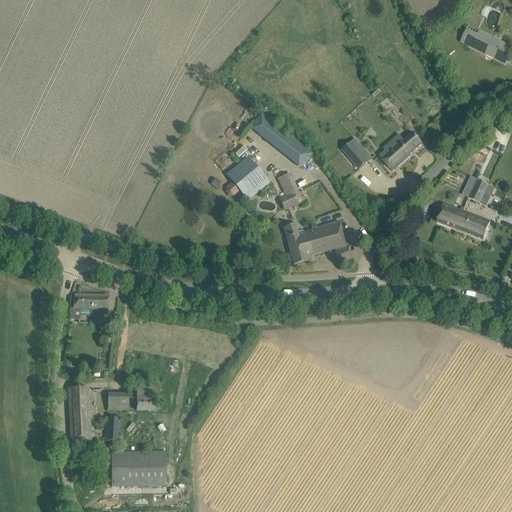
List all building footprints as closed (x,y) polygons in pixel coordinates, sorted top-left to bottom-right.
[(472,47),(505,63),(511,48),(511,47),(479,32),(472,47)] [(251,128),(301,168),(311,154),(261,114),(251,128)] [(392,172),(411,156),(410,155),(422,144),(412,132),(403,140),(399,135),(392,142),(396,146),(388,154),(386,151),(379,157),(392,172)] [(359,170),(368,162),(357,150),(361,147),(355,140),(343,151),(359,170)] [(248,158),(227,176),(232,182),(226,188),(226,192),(229,196),(233,196),(239,191),(247,200),(268,183),(248,158)] [(303,202),(290,175),(281,179),(288,195),(286,196),(291,208),(303,202)] [(472,177),(467,187),(472,189),(477,180),(472,177)] [(472,189),(467,198),(480,204),(489,186),(477,180),(472,189)] [(437,222),(457,230),(462,216),(464,212),(443,204),(437,222)] [(462,216),(457,230),(484,240),(491,222),(464,212),(462,216)] [(283,227),(291,256),(293,265),(308,261),(307,257),(335,250),(335,251),(334,251),(339,264),(353,259),(348,246),(345,247),(338,222),(299,232),(296,224),(283,227)] [(109,297),(75,296),(74,309),(70,309),(70,320),(80,320),(80,310),(89,310),(89,316),(96,317),(96,312),(108,313),(109,297)] [(74,362),(66,361),(65,375),(73,376),(74,362)] [(137,384),(137,398),(157,398),(158,385),(137,384)] [(68,389),(70,442),(91,441),(90,418),(93,418),(93,414),(90,414),(89,388),(68,389)] [(108,394),(108,412),(128,412),(128,394),(108,394)] [(107,417),(106,441),(120,441),(121,418),(107,417)] [(111,453),(112,487),(166,486),(165,453),(111,453)]
